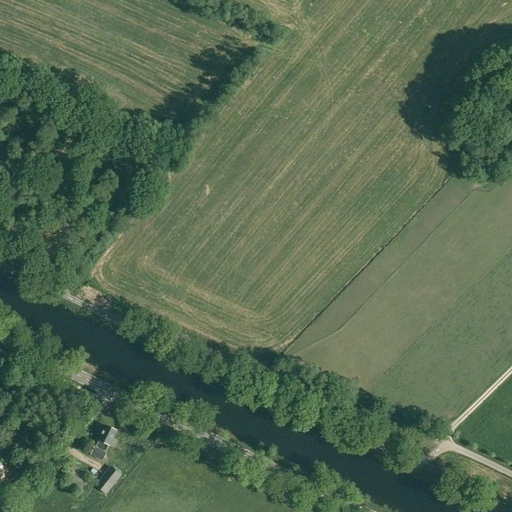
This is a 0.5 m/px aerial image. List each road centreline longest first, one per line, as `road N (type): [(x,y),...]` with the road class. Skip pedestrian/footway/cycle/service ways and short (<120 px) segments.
road 1 (secondary): [(362,511),(0,338)]
road 2 (track): [(0,499),(110,391)]
